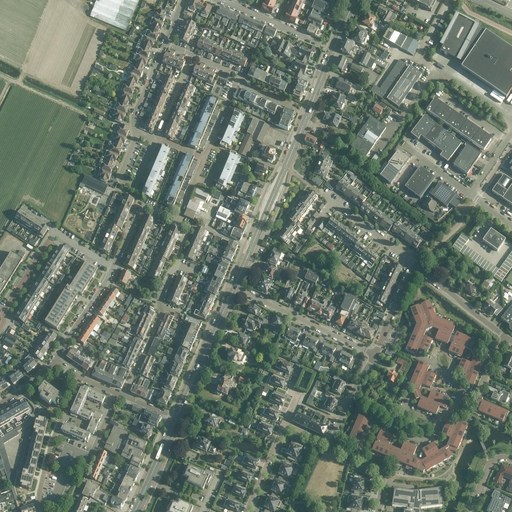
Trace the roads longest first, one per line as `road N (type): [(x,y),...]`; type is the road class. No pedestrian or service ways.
road 1 (primary): [(250,248),(354,0)]
road 2 (residential): [(374,353),(234,287)]
road 3 (primary): [(175,418),(234,287)]
road 4 (residential): [(66,511),(117,392)]
road 5 (residential): [(137,132),(120,176),(133,187),(154,136)]
